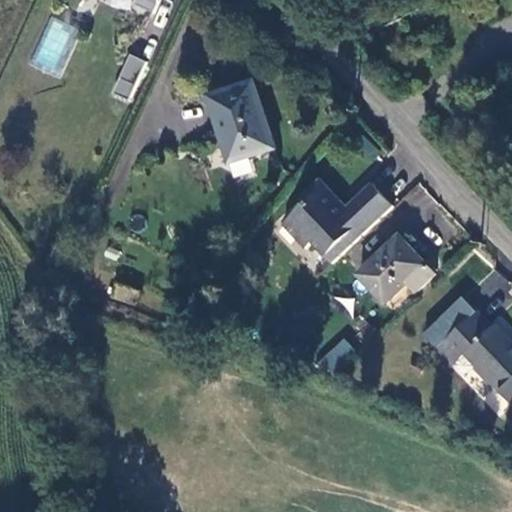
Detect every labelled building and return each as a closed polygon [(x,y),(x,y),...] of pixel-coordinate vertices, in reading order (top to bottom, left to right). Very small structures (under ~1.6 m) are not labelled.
[(150,0),(145,11),(162,19),(172,0),(150,0)] [(110,94),(128,102),(147,61),(129,53),(110,94)] [(259,95),(213,110),(236,177),(281,160),(259,95)] [(323,184),(303,204),(309,210),(287,230),(309,254),(316,248),(336,269),(397,211),(376,189),(346,216),(341,211),(345,207),(323,184)] [(447,220),(438,227),(452,244),(461,237),(447,220)] [(383,311),(408,291),(415,299),(436,282),(407,246),(360,283),(383,311)] [(117,284),(113,300),(139,307),(143,292),(117,284)] [(483,319),(467,299),(422,338),(436,355),(456,338),(468,351),(462,356),(469,364),(474,360),(501,390),(511,380),(511,332),(511,331),(507,336),(488,314),(483,319)] [(343,337),(316,362),(331,377),(357,351),(343,337)]
